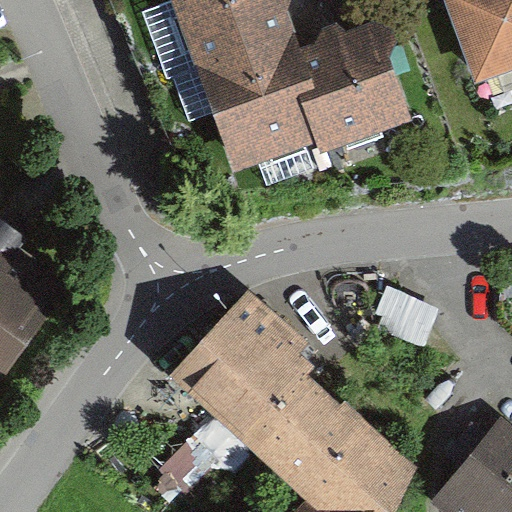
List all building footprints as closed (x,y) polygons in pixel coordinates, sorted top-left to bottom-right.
[(286,0),(184,0),(241,169),(418,110),(390,24),(304,52),(286,0)] [(511,0),(453,0),(480,76),(511,65),(511,0)] [(0,379),(68,277),(0,231),(0,379)] [(392,289),(383,329),(434,341),(444,301),(392,289)] [(401,511),(422,467),(243,295),(176,364),(301,489),(280,511),(401,511)] [(511,511),(511,422),(487,404),(426,487),(459,511),(511,511)]
